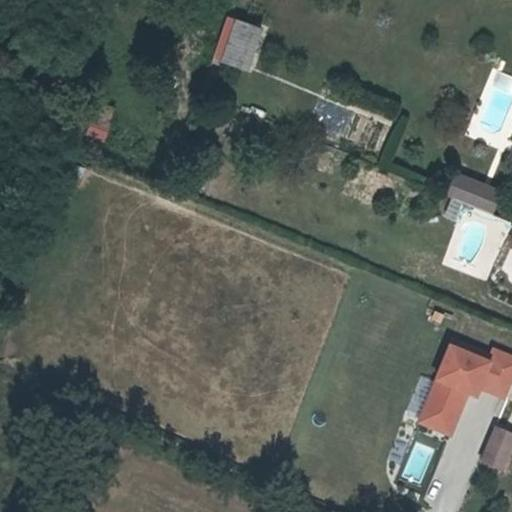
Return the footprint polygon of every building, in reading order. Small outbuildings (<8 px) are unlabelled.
[(225,58),(246,68),(263,23),(241,16),(225,58)] [(451,195),(466,201),(472,184),(458,178),(451,195)] [(466,201),(493,212),(501,192),(474,181),(472,184),(466,201)] [(511,355),(486,347),(482,358),(442,344),(414,426),(453,438),(469,389),(505,401),(511,380),(511,355)] [(420,485),(434,448),(414,441),(400,478),(420,485)] [(489,447),(476,479),(496,487),(509,455),(489,447)]
